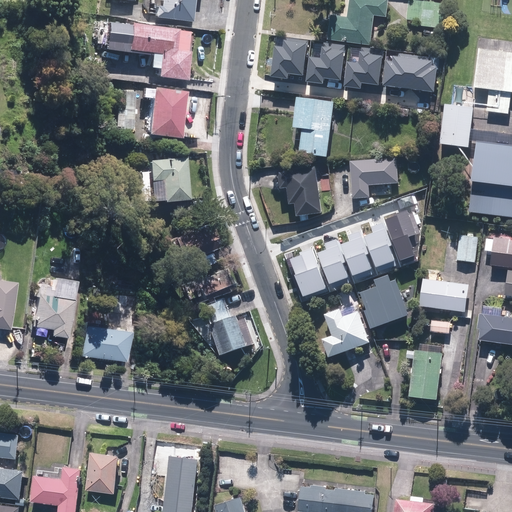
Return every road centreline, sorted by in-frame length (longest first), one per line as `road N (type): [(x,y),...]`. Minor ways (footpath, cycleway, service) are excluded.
road 1 (residential): [(245,0),(225,152),(294,356)]
road 2 (secondary): [(0,384),(285,421)]
road 3 (secondary): [(312,424),(511,449)]
